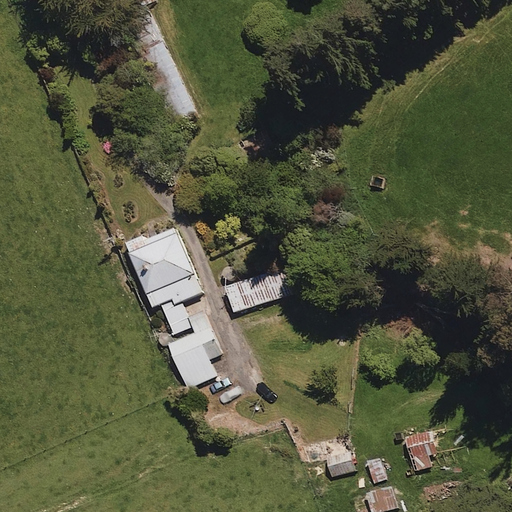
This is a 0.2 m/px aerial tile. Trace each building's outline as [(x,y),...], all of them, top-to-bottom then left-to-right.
[(202,119),(154,15),(132,25),(180,129),(202,119)] [(204,295),(177,232),(147,245),(145,240),(128,247),(156,310),(163,307),(176,336),(194,329),(183,304),(204,295)] [(303,293),(296,268),(229,290),(236,315),(303,293)] [(223,356),(205,314),(192,320),(198,336),(171,348),(190,391),(218,378),(211,362),(223,356)] [(438,451),(432,431),(406,439),(416,471),(433,465),(429,453),(438,451)] [(357,472),(352,453),(329,460),(333,478),(357,472)] [(387,481),(381,460),(369,463),(375,484),(387,481)] [(387,511),(398,510),(394,491),(367,497),(370,511),(387,511)]
